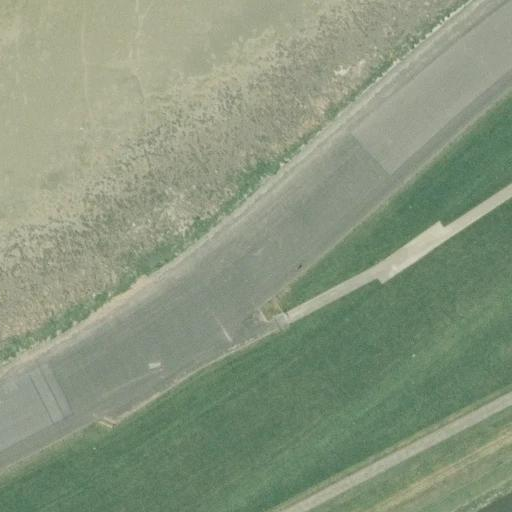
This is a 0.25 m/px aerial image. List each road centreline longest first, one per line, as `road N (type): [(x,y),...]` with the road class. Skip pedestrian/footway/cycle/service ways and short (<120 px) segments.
road 1 (unclassified): [(511,191),(279,323)]
road 2 (unclassified): [(291,511),(511,397)]
